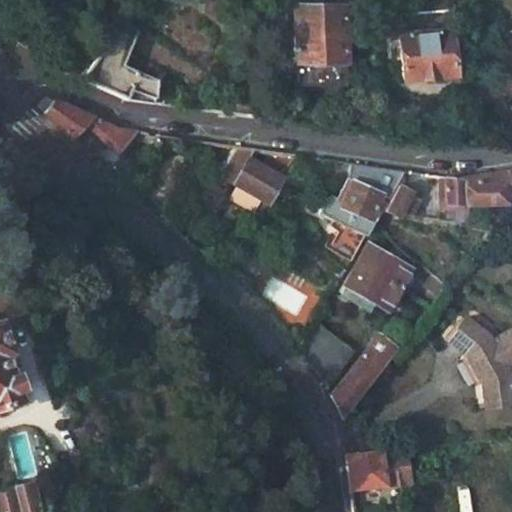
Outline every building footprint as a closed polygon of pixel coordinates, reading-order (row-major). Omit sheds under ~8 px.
[(343,5),(292,4),(291,61),(295,62),(295,85),(337,86),(337,63),(342,63),(343,5)] [(449,30),(396,34),(400,78),(452,75),(449,30)] [(115,62),(124,45),(109,33),(74,77),(122,98),(150,102),(153,85),(131,81),(135,72),(115,62)] [(242,88),(224,85),(220,112),(238,115),(242,88)] [(371,134),(376,99),(357,97),(353,131),(371,134)] [(66,140),(88,159),(102,142),(114,152),(124,140),(133,130),(115,128),(49,103),(38,114),(66,140)] [(124,140),(153,154),(162,134),(133,130),(124,140)] [(232,145),(231,145),(215,173),(262,203),(277,178),(245,156),(250,147),(232,145)] [(277,178),(292,154),(250,147),(245,156),(277,178)] [(136,194),(160,208),(176,172),(151,159),(136,194)] [(327,159),(325,170),(340,169),(341,161),(327,159)] [(345,172),(334,191),(329,188),(319,207),(363,233),(378,208),(393,185),(402,170),(358,163),(351,175),(345,172)] [(276,185),(284,190),(297,170),(288,164),(276,185)] [(442,176),(443,202),(503,203),(503,199),(507,200),(507,187),(511,187),(511,166),(450,177),(442,176)] [(378,208),(393,212),(402,196),(405,192),(393,185),(378,208)] [(402,196),(393,212),(404,215),(412,202),(402,196)] [(365,243),(341,283),(383,308),(409,262),(391,245),(388,250),(385,255),(365,243)] [(426,272),(414,287),(432,301),(443,286),(426,272)] [(465,354),(476,378),(476,405),(508,402),(505,366),(511,363),(511,329),(511,328),(490,336),(465,315),(446,338),(465,354)] [(351,350),(312,319),(294,348),(317,377),(322,386),(351,350)] [(0,409),(20,403),(5,355),(9,352),(0,324),(0,409)] [(374,335),(327,395),(337,416),(391,348),(374,335)] [(346,488),(405,482),(402,448),(342,455),(346,488)] [(37,511),(31,485),(0,492),(0,511),(37,511)]
